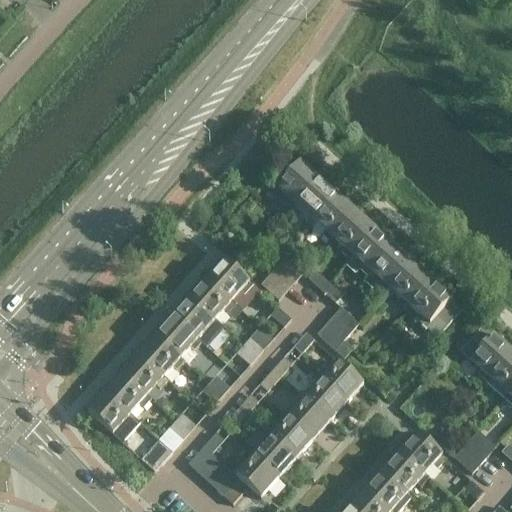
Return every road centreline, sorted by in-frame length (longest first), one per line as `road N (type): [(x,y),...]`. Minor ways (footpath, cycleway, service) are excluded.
road 1 (tertiary): [(0,370),(154,198),(189,131)]
road 2 (tertiary): [(189,131),(130,174),(0,318)]
road 3 (tertiary): [(189,131),(301,0)]
